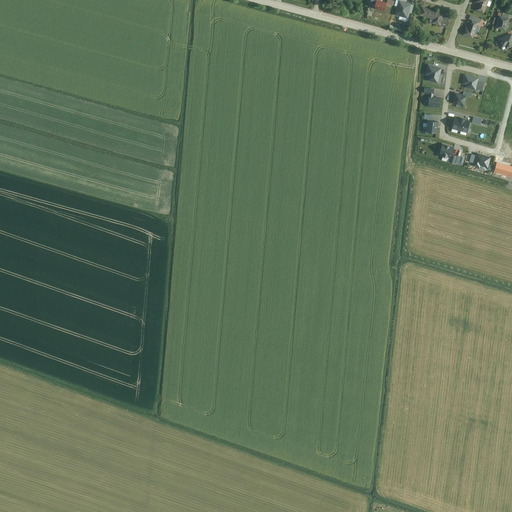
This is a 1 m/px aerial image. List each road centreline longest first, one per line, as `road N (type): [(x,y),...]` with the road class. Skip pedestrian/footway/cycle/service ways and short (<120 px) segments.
road 1 (track): [(399,261),(425,44)]
road 2 (residential): [(488,62),(485,74),(451,66),(443,131),(472,145)]
road 3 (tertiary): [(449,50),(317,15)]
